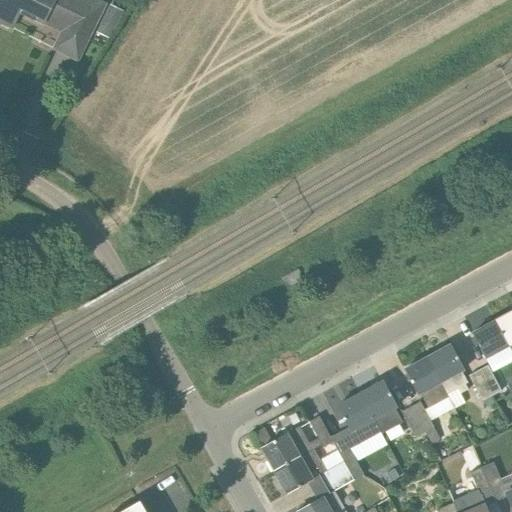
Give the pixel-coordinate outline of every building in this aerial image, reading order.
[(0,0),(0,23),(12,29),(19,14),(42,25),(45,19),(88,41),(105,5),(95,0),(0,0)] [(114,41),(127,15),(111,7),(98,33),(114,41)] [(511,312),(496,321),(509,346),(511,351),(511,312)] [(509,346),(496,321),(472,334),(486,358),(488,357),(492,364),(511,355),(507,347),(509,346)] [(451,345),(428,357),(448,394),(457,389),(460,395),(468,390),(465,385),(467,384),(461,372),(464,370),(451,345)] [(447,395),(448,394),(428,357),(404,370),(418,395),(419,394),(423,401),(412,407),(425,433),(430,442),(439,437),(430,422),(454,409),(448,398),(447,395)] [(487,366),(478,371),(491,397),(501,392),(487,366)] [(491,397),(478,371),(469,377),(482,402),(483,401),(487,408),(495,404),(491,397)] [(383,382),(361,394),(382,434),(402,424),(394,408),(397,407),(383,382)] [(349,471),(355,481),(364,476),(356,462),(387,446),(381,435),(382,434),(361,394),(337,407),(348,428),(331,437),(334,442),(333,443),(338,451),(345,462),(349,471)] [(425,433),(412,407),(401,413),(415,439),(425,433)] [(323,448),(333,443),(334,442),(331,437),(331,438),(319,417),(309,422),(323,448)] [(265,428),(255,433),(262,446),(272,441),(265,428)] [(262,448),(274,471),(309,452),(295,428),(262,448)] [(349,471),(345,462),(338,451),(319,461),(313,450),(309,452),(274,471),(287,494),(312,480),(320,476),(325,485),(349,471)] [(493,463),(482,468),(496,501),(507,497),(511,509),(511,474),(500,480),(493,463)] [(391,467),(385,474),(396,482),(401,475),(391,467)] [(487,511),(485,506),(496,501),(482,468),(469,473),(477,489),(451,500),(453,504),(453,503),(456,511),(487,511)] [(355,481),(349,471),(325,485),(329,493),(297,511),(366,511),(368,511),(363,503),(346,511),(345,511),(339,500),(334,492),(351,483),(355,481)] [(121,511),(144,511),(139,502),(121,511)] [(456,511),(453,503),(453,504),(436,511),(456,511)]
